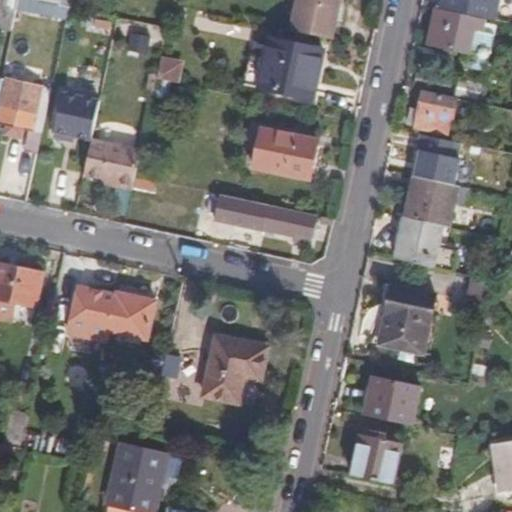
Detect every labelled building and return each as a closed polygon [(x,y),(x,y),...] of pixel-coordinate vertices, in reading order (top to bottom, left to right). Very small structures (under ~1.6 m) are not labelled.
[(0,0),(0,28),(9,30),(13,9),(15,0),(0,0)] [(62,19),(65,7),(56,5),(29,0),(15,0),(13,9),(62,19)] [(65,7),(71,9),(73,0),(56,0),(56,5),(65,7)] [(292,0),(286,31),(328,40),(336,5),(336,0),(292,0)] [(432,0),(431,8),(487,20),(491,0),(432,0)] [(461,51),(479,55),(480,55),(485,33),(472,30),(474,21),(425,10),(422,25),(418,42),(461,51)] [(141,56),(145,39),(125,34),(121,52),(141,56)] [(267,40),(256,89),(310,100),(315,76),(321,51),(267,40)] [(475,70),(479,55),(461,51),(458,66),(475,70)] [(153,77),(171,80),(173,73),(155,69),(153,77)] [(149,89),(152,73),(145,71),(141,87),(149,89)] [(415,76),(412,89),(441,95),(444,83),(415,76)] [(23,128),(35,131),(45,90),(0,79),(0,123),(2,124),(17,127),(23,128)] [(475,103),(478,89),(453,83),(449,97),(475,103)] [(77,140),(85,141),(94,101),(56,93),(47,133),(67,137),(77,140)] [(464,124),(469,104),(446,100),(445,102),(411,95),(409,106),(407,115),(400,114),(398,126),(436,134),(439,121),(443,122),(443,120),(464,124)] [(0,132),(15,136),(17,127),(2,124),(0,132)] [(18,150),(31,153),(35,131),(23,128),(18,150)] [(312,140),(257,128),(249,166),(305,178),(309,158),(312,140)] [(66,143),(67,137),(47,133),(45,138),(66,143)] [(126,192),(135,153),(85,141),(77,176),(110,184),(109,189),(126,192)] [(438,171),(442,145),(426,142),(423,158),(410,155),(409,166),(438,171)] [(487,188),(510,189),(511,149),(488,148),(487,188)] [(432,225),(441,227),(447,201),(450,186),(407,177),(403,196),(398,217),(432,225)] [(467,205),(470,190),(450,186),(447,201),(467,205)] [(308,218),(214,197),(208,219),(235,225),(252,229),(259,225),(290,232),(289,239),(303,242),(308,218)] [(392,244),(398,217),(390,216),(384,242),(392,244)] [(389,259),(444,270),(449,249),(428,244),(432,225),(398,217),(392,244),(391,250),(389,259)] [(3,267),(0,266),(0,322),(10,324),(14,305),(33,309),(40,275),(3,267)] [(475,304),(476,300),(481,279),(448,271),(441,301),(475,308),(475,304)] [(145,340),(154,295),(111,287),(111,289),(71,281),(61,333),(101,341),(103,331),(145,340)] [(378,319),(373,341),(418,350),(430,293),(378,282),(374,301),(381,302),(378,319)] [(256,379),(262,346),(239,342),(213,337),(201,395),(237,402),(242,377),(256,379)] [(175,358),(163,356),(158,376),(171,379),(175,358)] [(358,415),(403,425),(412,386),(367,376),(363,394),(358,415)] [(17,448),(23,418),(8,415),(2,445),(17,448)] [(343,473),(382,481),(391,441),(352,433),(350,441),(346,460),(343,473)] [(65,452),(69,438),(54,434),(50,448),(65,452)] [(511,441),(485,445),(487,456),(492,492),(511,488),(511,441)] [(0,455),(17,458),(19,448),(17,448),(2,445),(0,444),(0,455)] [(106,507),(128,511),(147,511),(154,481),(160,482),(162,471),(165,457),(118,448),(106,507)] [(154,481),(147,511),(153,511),(160,482),(154,481)]
